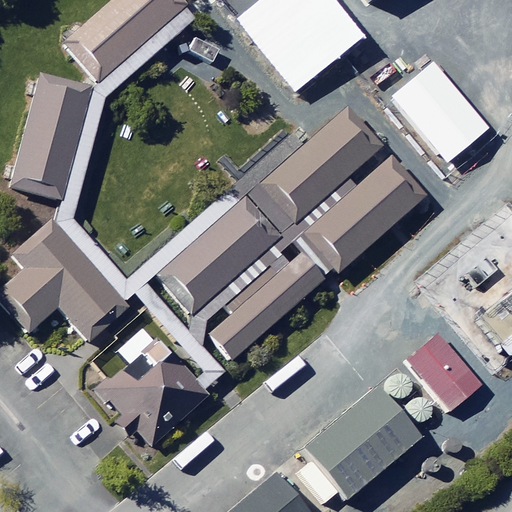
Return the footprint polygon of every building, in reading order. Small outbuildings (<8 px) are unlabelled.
[(99,83),(185,7),(188,3),(185,0),(111,0),(63,41),(99,83)] [(260,0),(236,19),(296,94),(343,56),(366,39),(334,0),(260,0)] [(75,217),(106,97),(155,53),(195,18),(191,13),(185,7),(99,83),(94,89),(61,205),(56,222),(126,300),(136,291),(143,300),(207,371),(199,379),(203,383),(206,388),(213,382),(215,381),(220,377),(227,371),(203,345),(206,320),(224,304),(293,244),(324,279),(332,274),(337,269),(305,233),(360,184),(355,178),(351,173),(295,222),(260,182),(303,145),(297,138),(293,133),(245,176),(129,277),(75,217)] [(433,62),(392,97),(447,163),(489,128),(433,62)] [(61,205),(94,89),(93,85),(37,71),(6,189),(61,205)] [(260,182),(295,222),(351,173),(383,144),(348,105),(303,145),(260,182)] [(360,184),(305,233),(337,269),(340,272),(428,194),(393,155),(360,184)] [(419,283),(496,372),(506,363),(511,357),(511,210),(509,207),(419,283)] [(57,306),(87,340),(130,304),(126,300),(56,222),(52,219),(12,254),(24,267),(1,288),(35,326),(57,306)] [(231,360),(324,279),(293,244),(224,304),(232,312),(208,334),(231,360)] [(136,426),(152,445),(212,395),(206,388),(203,383),(199,379),(188,365),(160,362),(171,353),(159,338),(154,342),(144,330),(120,349),(132,364),(110,382),(107,378),(92,390),(104,405),(110,400),(122,414),(115,419),(126,434),(136,426)] [(439,332),(406,359),(449,411),(481,384),(439,332)] [(377,385),(303,447),(346,498),(420,436),(377,385)] [(306,511),(274,473),(227,511),(306,511)]
